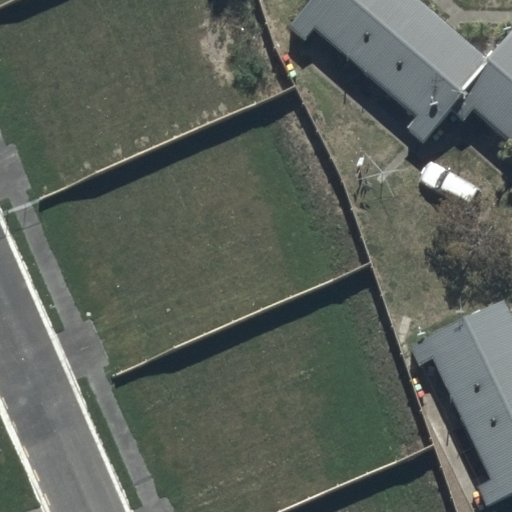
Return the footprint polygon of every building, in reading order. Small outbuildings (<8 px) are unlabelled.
[(210,76),(176,0),(61,0),(0,27),(0,46),(17,85),(39,76),(67,139),(210,76)] [(511,30),(481,66),(406,0),(311,0),(285,30),(302,45),(317,28),(416,116),(404,130),(420,144),(445,116),(460,129),(475,112),(511,144),(511,30)] [(287,251),(238,139),(74,211),(96,259),(114,251),(142,314),(287,251)] [(511,328),(501,306),(422,341),(494,507),(511,498),(511,328)] [(361,432),(308,312),(143,384),(167,440),(186,432),(214,496),(361,432)] [(352,511),(349,503),(329,511),(352,511)]
